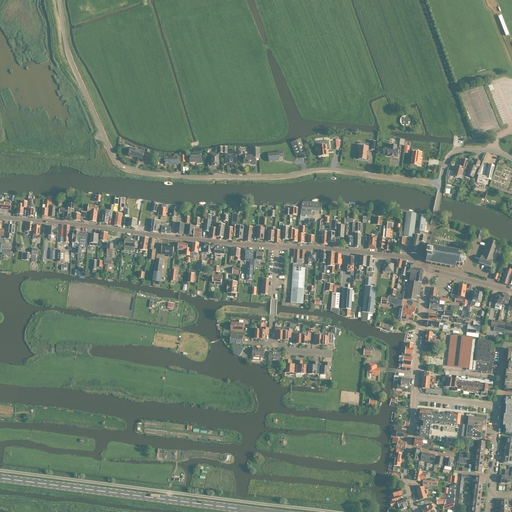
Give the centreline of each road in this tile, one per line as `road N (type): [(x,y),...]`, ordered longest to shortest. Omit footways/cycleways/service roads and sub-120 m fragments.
road 1 (residential): [(441,183),(331,168),(211,176),(120,164)]
road 2 (tertiary): [(276,245),(0,216)]
road 3 (primary): [(271,511),(0,476)]
road 4 (unclassified): [(120,164),(71,64),(58,0)]
road 5 (tertiary): [(419,259),(276,245)]
road 6 (residential): [(413,397),(428,268)]
